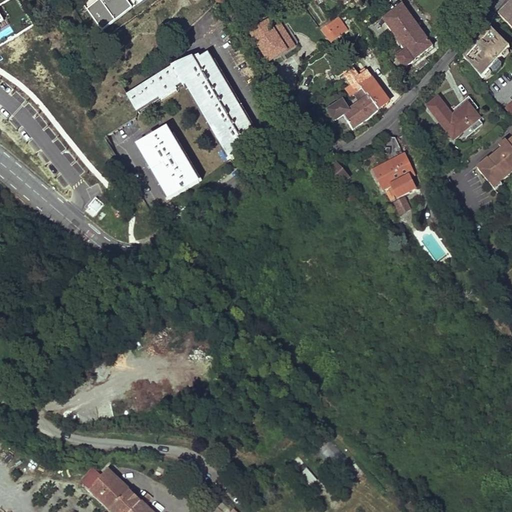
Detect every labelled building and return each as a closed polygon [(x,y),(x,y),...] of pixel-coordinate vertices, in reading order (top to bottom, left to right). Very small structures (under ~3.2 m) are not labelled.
[(99,0),(88,9),(103,30),(133,9),(132,8),(143,0),(99,0)] [(511,1),(498,15),(511,29),(511,1)] [(405,69),(434,47),(404,5),(384,20),(407,51),(397,59),(405,69)] [(321,32),(329,42),(346,30),(338,19),(321,32)] [(269,62),(292,47),(279,26),(272,30),(268,24),(252,35),(269,62)] [(511,48),(491,29),(463,60),(484,79),(492,69),(498,74),(506,65),(501,60),(511,48)] [(177,67),(126,95),(138,114),(161,102),(162,104),(179,94),(178,91),(184,88),(232,163),(263,145),(209,55),(202,59),(201,57),(177,67)] [(368,119),(390,103),(366,71),(358,77),(354,72),(346,77),(358,94),(355,96),(361,104),(351,112),(345,105),(332,114),(339,122),(343,118),(353,131),(368,120),(368,119)] [(454,141),(480,120),(468,104),(454,117),(439,99),(427,108),(454,141)] [(169,129),(138,148),(170,203),(202,185),(169,129)] [(511,171),(511,139),(475,168),(491,189),(511,171)] [(413,174),(403,156),(373,171),(383,190),(391,186),(398,198),(415,189),(408,177),(413,174)] [(348,179),(337,166),(331,172),(341,184),(348,179)] [(469,221),(442,172),(433,179),(459,228),(469,221)] [(410,208),(404,197),(391,205),(397,216),(410,208)] [(493,326),(503,316),(489,302),(479,313),(493,326)] [(337,463),(344,456),(331,443),(324,450),(337,463)] [(309,469),(303,473),(311,485),(317,482),(309,469)] [(152,511),(108,471),(99,481),(91,474),(82,484),(90,492),(89,492),(110,511),(152,511)]
